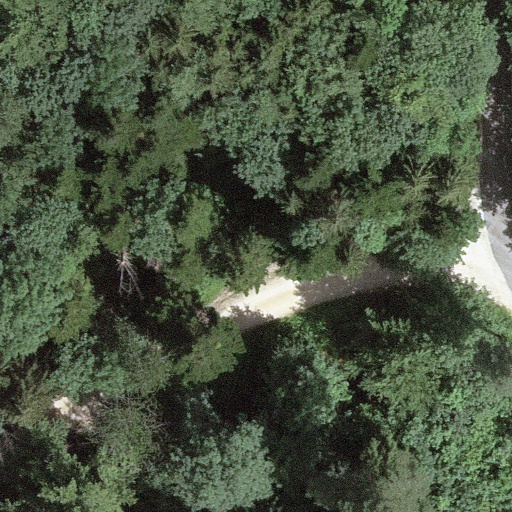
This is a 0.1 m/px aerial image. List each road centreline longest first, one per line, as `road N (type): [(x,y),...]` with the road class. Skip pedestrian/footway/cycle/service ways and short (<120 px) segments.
road 1 (track): [(0,465),(106,395),(231,328),(327,289),(511,233)]
road 2 (unclassified): [(499,0),(511,207)]
